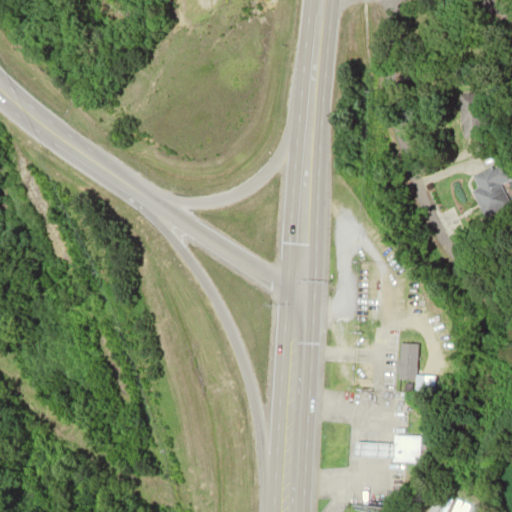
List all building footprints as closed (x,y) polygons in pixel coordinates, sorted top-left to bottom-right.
[(455,96),(474,94),(478,137),(459,138),(455,96)] [(487,169),(507,208),(486,219),(466,179),(487,169)] [(398,344),(416,345),(414,378),(397,377),(398,344)] [(395,434),(419,436),(418,461),(394,460),(395,434)] [(355,441),(393,443),(393,456),(355,454),(355,441)]
